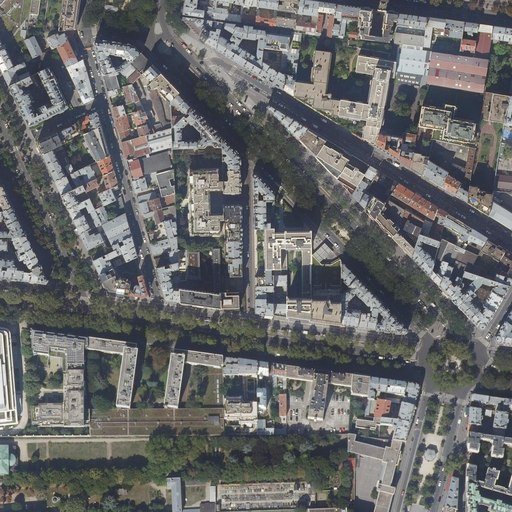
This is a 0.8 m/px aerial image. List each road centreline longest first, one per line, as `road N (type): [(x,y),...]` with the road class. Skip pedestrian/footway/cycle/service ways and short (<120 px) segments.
road 1 (residential): [(511,241),(220,62),(197,65)]
road 2 (tertiary): [(85,315),(425,361)]
road 3 (primary): [(459,338),(270,140)]
road 4 (primary): [(254,155),(433,344)]
road 5 (residential): [(0,123),(85,315)]
road 6 (residential): [(102,101),(156,297)]
road 7 (primary): [(149,40),(249,149)]
road 8 (primary): [(432,382),(397,511)]
road 9 (residential): [(511,17),(390,0)]
